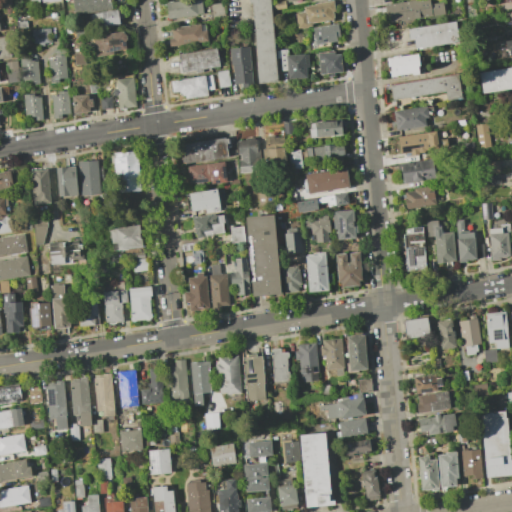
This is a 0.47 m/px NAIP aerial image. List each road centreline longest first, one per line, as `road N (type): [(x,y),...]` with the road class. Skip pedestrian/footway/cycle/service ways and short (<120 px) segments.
road 1 (residential): [(0,367),(511,283)]
road 2 (residential): [(356,0),(401,511)]
road 3 (residential): [(0,150),(364,89)]
road 4 (residential): [(142,0),(173,339)]
